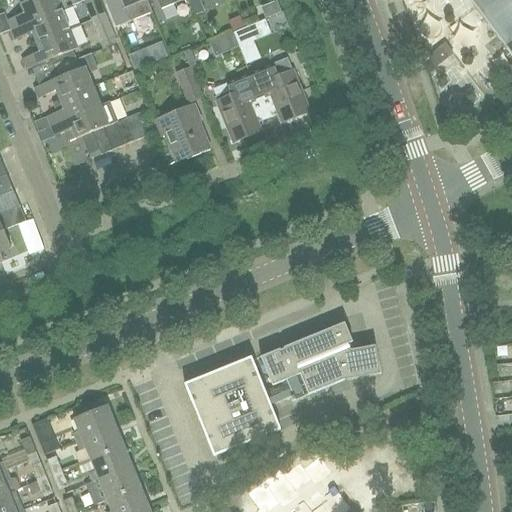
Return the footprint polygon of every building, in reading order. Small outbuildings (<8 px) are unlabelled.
[(64,0),(62,0),(58,2),(57,0),(31,0),(21,4),(25,14),(8,21),(12,31),(61,10),(67,8),(64,0)] [(105,14),(99,0),(85,0),(83,1),(91,20),(105,14)] [(147,0),(120,0),(109,4),(118,25),(153,12),(147,0)] [(157,0),(161,10),(184,0),(157,0)] [(190,0),(197,16),(205,12),(200,0),(190,0)] [(511,0),(468,0),(511,57),(511,0)] [(61,10),(12,31),(16,40),(32,33),(36,43),(69,29),(61,10)] [(117,41),(105,14),(91,20),(102,47),(117,41)] [(232,31),(243,59),(252,56),(241,28),(232,31)] [(69,29),(36,43),(40,52),(23,59),(27,69),(51,60),(55,69),(76,60),(73,51),(78,50),(69,29)] [(445,44),(429,56),(436,66),(452,54),(445,44)] [(151,63),(146,49),(129,55),(135,69),(151,63)] [(59,77),(34,87),(39,98),(56,91),(60,101),(77,94),(93,88),(85,67),(80,69),(76,60),(55,69),(59,77)] [(284,60),(272,64),(272,63),(249,73),(260,101),(271,96),(281,120),(308,108),(289,62),(284,60)] [(202,99),(191,67),(176,73),(187,104),(202,99)] [(260,101),(249,73),(227,82),(233,96),(217,103),(233,140),(259,128),(250,105),(260,101)] [(58,113),(34,122),(38,132),(50,127),(75,116),(100,106),(93,88),(77,94),(60,101),(54,104),(58,113)] [(75,116),(50,127),(54,137),(64,132),(68,142),(81,137),(92,132),(104,128),(109,126),(119,122),(111,102),(100,106),(75,116)] [(200,121),(194,106),(156,122),(162,137),(166,135),(177,163),(209,150),(198,122),(200,121)] [(147,136),(138,114),(127,118),(136,141),(147,136)] [(119,122),(109,126),(104,128),(113,151),(136,141),(127,118),(119,122)] [(104,128),(92,132),(102,155),(113,151),(104,128)] [(102,155),(92,132),(81,137),(91,159),(102,155)] [(6,174),(0,176),(0,194),(13,190),(6,174)] [(0,261),(3,261),(0,252),(0,251),(10,248),(3,231),(25,222),(19,206),(13,190),(0,195),(0,261)] [(353,343),(344,322),(260,357),(272,386),(286,380),(290,391),(292,396),(290,397),(292,401),(379,366),(375,346),(351,351),(349,344),(353,343)] [(218,371),(184,385),(199,421),(214,457),(247,443),(280,430),(275,417),(270,405),(280,401),(290,397),(292,396),(290,391),(279,395),(268,400),(259,379),(251,358),(218,371)] [(82,441),(115,427),(107,406),(74,420),(78,431),(72,433),(76,443),(82,441)] [(32,425),(36,436),(42,451),(44,454),(59,447),(47,419),(32,425)] [(119,437),(115,427),(82,441),(76,443),(79,451),(85,448),(90,461),(107,454),(124,447),(119,437)] [(36,454),(30,439),(21,442),(27,457),(36,454)] [(107,454),(90,461),(95,471),(88,474),(92,482),(85,485),(86,486),(132,468),(124,447),(107,454)] [(53,477),(63,472),(56,456),(46,460),(53,477)] [(284,474),(279,468),(246,492),(259,510),(256,511),(346,511),(350,509),(338,493),(344,489),(319,456),(304,467),(300,461),(284,474)] [(40,463),(31,467),(37,481),(46,477),(40,463)] [(132,468),(86,486),(94,506),(107,500),(107,501),(140,488),(132,468)] [(0,475),(0,474),(0,498),(9,495),(3,482),(11,479),(8,472),(0,475)] [(68,486),(63,472),(53,477),(58,490),(68,486)] [(53,493),(46,477),(37,481),(43,497),(53,493)] [(140,488),(107,501),(111,511),(109,511),(138,511),(148,508),(140,488)] [(0,511),(23,511),(24,511),(16,492),(9,495),(0,498),(0,511)] [(67,511),(78,511),(72,497),(63,501),(67,511)] [(436,511),(435,501),(403,505),(392,511),(436,511)] [(48,511),(61,511),(57,503),(47,507),(48,511)]
